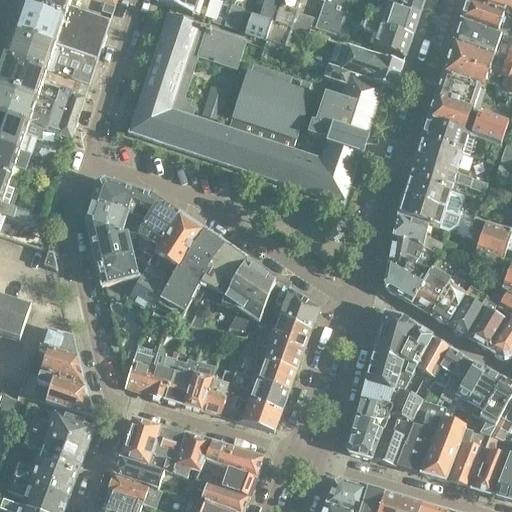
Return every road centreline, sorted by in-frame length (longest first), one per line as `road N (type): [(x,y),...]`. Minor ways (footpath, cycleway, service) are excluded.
road 1 (residential): [(453,0),(358,296)]
road 2 (residential): [(358,296),(306,278),(199,199),(86,160)]
road 3 (residential): [(86,160),(65,223),(113,416)]
road 4 (residential): [(113,416),(132,410),(291,453)]
road 5 (residential): [(481,511),(314,461)]
road 6 (residential): [(358,296),(389,303),(511,373)]
road 7 (residential): [(314,461),(355,342),(358,296)]
road 8 (residential): [(358,296),(336,328),(291,453)]
road 9 (residential): [(86,160),(135,0)]
